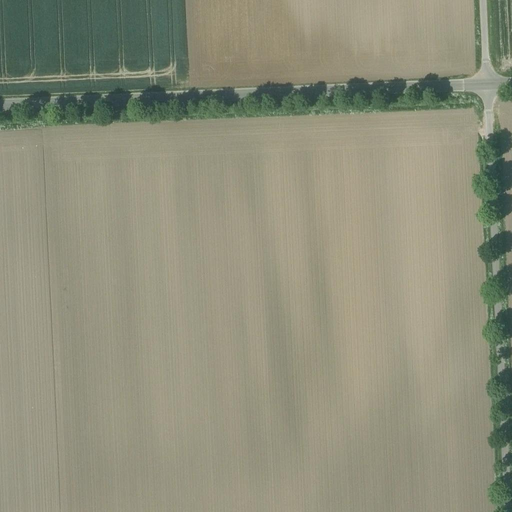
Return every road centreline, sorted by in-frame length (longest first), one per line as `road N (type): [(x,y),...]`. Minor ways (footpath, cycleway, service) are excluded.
road 1 (unclassified): [(486,87),(0,104)]
road 2 (residential): [(508,511),(486,87)]
